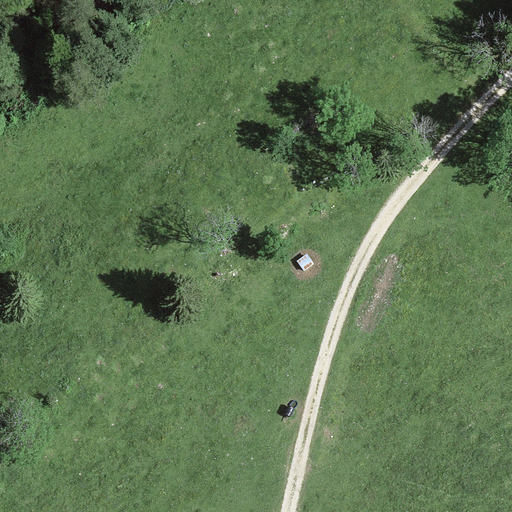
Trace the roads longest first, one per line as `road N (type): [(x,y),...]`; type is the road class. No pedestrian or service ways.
road 1 (track): [(369,248),(304,423),(286,511)]
road 2 (track): [(511,88),(392,204),(369,248)]
